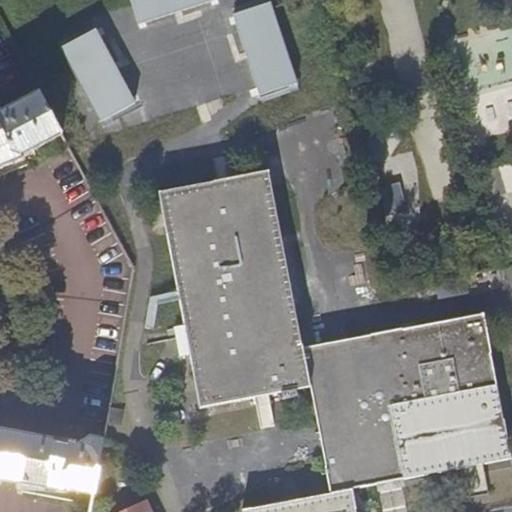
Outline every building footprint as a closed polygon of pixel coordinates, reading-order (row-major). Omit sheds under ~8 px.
[(130,0),(139,26),(220,1),(219,0),(130,0)] [(259,99),(297,88),(273,7),(235,18),(259,99)] [(102,123),(137,104),(98,30),(63,48),(102,123)] [(24,157),(63,136),(41,93),(3,114),(1,113),(0,113),(0,169),(25,159),(24,157)] [(486,201),(511,192),(511,164),(479,174),(486,201)] [(304,349),(271,172),(160,193),(201,409),(312,388),(332,494),(243,511),(357,511),(353,490),(511,459),(511,454),(485,314),(304,349)] [(504,263),(511,261),(511,234),(498,238),(504,263)] [(102,449),(104,440),(94,438),(86,444),(85,447),(78,446),(78,445),(66,442),(65,443),(0,430),(0,480),(67,492),(67,491),(94,495),(100,459),(102,449)]
